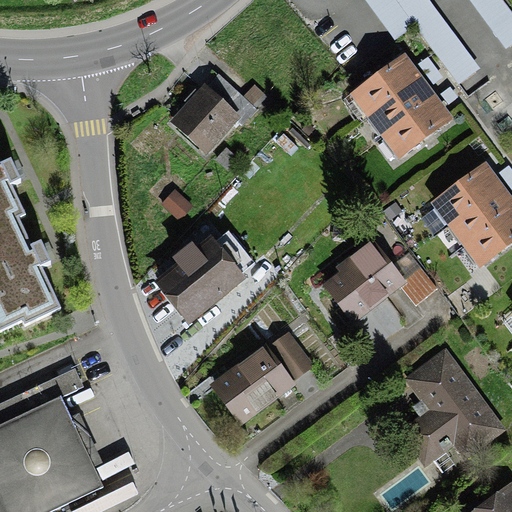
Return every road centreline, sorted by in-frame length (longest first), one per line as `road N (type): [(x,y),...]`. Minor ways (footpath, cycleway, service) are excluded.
road 1 (residential): [(80,62),(92,216),(117,312),(151,389),(213,482)]
road 2 (secondary): [(80,62),(140,42),(209,0)]
